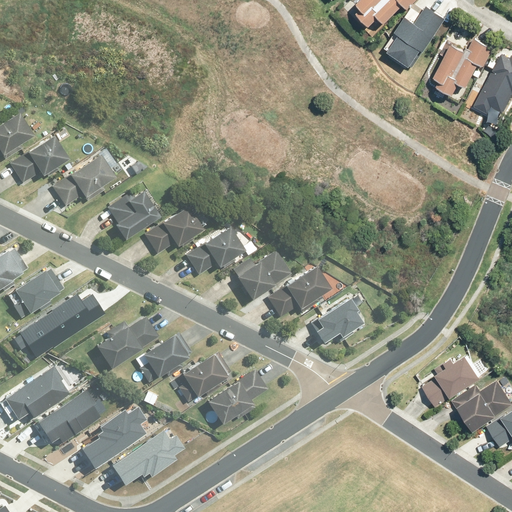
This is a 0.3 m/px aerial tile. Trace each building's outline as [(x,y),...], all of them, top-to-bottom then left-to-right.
[(358,0),(355,4),(359,9),(354,13),(367,27),(377,17),(383,23),(402,5),(406,9),(415,0),(358,0)] [(407,63),(419,46),(422,48),(444,17),(426,4),(414,20),(404,13),(394,28),(398,31),(386,48),(407,63)] [(438,81),(435,87),(451,95),(457,84),(466,88),(477,64),(483,67),(493,49),(474,38),(468,49),(466,48),(464,51),(450,44),(433,78),(438,81)] [(509,56),(501,52),(473,104),(487,112),(490,106),(502,112),(511,93),(511,53),(509,56)] [(19,111),(0,123),(0,151),(1,151),(5,158),(23,147),(20,142),(33,134),(19,111)] [(49,176),(60,168),(58,166),(70,158),(55,134),(11,163),(23,182),(41,171),(44,175),(47,173),(49,176)] [(100,153),(52,186),(66,205),(82,194),(87,201),(105,189),(102,185),(116,175),(100,153)] [(130,192),(106,207),(116,223),(112,226),(121,240),(157,218),(140,192),(133,197),(130,192)] [(181,247),(193,240),(191,237),(200,231),(185,207),(143,234),(156,254),(172,244),(174,248),(179,245),(181,247)] [(222,268),(234,260),(232,257),(242,251),(227,228),(185,256),(197,275),(213,264),(216,268),(221,266),(222,268)] [(8,250),(6,246),(0,250),(0,284),(3,288),(14,281),(10,276),(26,266),(13,246),(8,250)] [(247,259),(231,270),(235,276),(234,277),(249,301),(289,274),(274,251),(252,266),(247,259)] [(45,270),(42,267),(12,287),(14,289),(7,293),(12,302),(11,302),(20,315),(37,305),(39,309),(50,302),(47,296),(63,286),(50,267),(45,270)] [(318,302),(316,299),(329,290),(314,267),(265,298),(278,318),(295,307),(298,311),(299,310),(301,313),(318,302)] [(29,346),(36,357),(105,313),(93,295),(82,302),(77,294),(19,332),(21,334),(13,340),(21,352),(29,346)] [(356,306),(348,294),(315,315),(316,317),(310,321),(322,339),(337,329),(340,334),(361,320),(354,308),(356,306)] [(110,337),(97,345),(113,369),(144,349),(142,347),(160,336),(147,316),(129,327),(124,320),(106,331),(110,337)] [(169,375),(183,366),(181,364),(190,357),(176,334),(144,355),(149,361),(141,367),(150,382),(159,376),(160,377),(167,373),(169,375)] [(435,404),(479,375),(463,352),(453,359),(450,355),(434,366),(437,370),(434,372),(436,375),(421,384),(435,404)] [(208,395),(222,386),(220,383),(229,377),(214,354),(184,373),(188,381),(179,387),(189,402),(198,396),(199,397),(206,392),(208,395)] [(53,363),(2,394),(16,415),(27,408),(31,414),(68,391),(59,378),(61,376),(53,363)] [(251,400),(269,389),(256,368),(236,381),(237,382),(208,401),(224,424),(237,416),(239,419),(256,407),(251,400)] [(476,385),(452,401),(473,433),(496,417),(495,415),(511,403),(511,400),(497,380),(480,391),(476,385)] [(93,399),(85,387),(36,418),(37,420),(33,423),(44,440),(48,437),(49,439),(57,434),(60,439),(100,415),(90,400),(93,399)] [(93,465),(145,431),(140,422),(146,418),(137,404),(126,411),(124,407),(98,424),(100,427),(95,431),(96,434),(80,444),(93,465)] [(511,406),(500,414),(500,415),(486,424),(500,445),(511,436),(511,406)] [(168,437),(162,428),(109,461),(122,481),(140,470),(141,473),(147,470),(149,474),(176,457),(173,453),(184,446),(175,433),(168,437)]
